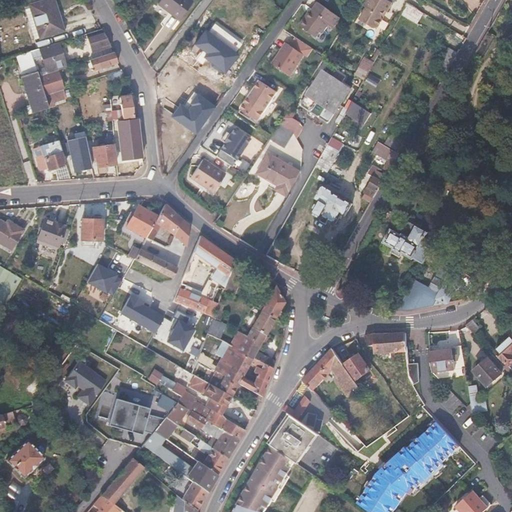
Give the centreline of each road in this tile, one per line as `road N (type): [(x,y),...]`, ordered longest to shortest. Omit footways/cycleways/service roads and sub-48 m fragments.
road 1 (residential): [(326,298),(497,0)]
road 2 (residential): [(158,188),(299,0)]
road 3 (residential): [(99,0),(149,105),(158,188)]
road 4 (tertiary): [(305,349),(213,511)]
road 5 (residential): [(158,188),(200,227),(301,287)]
road 6 (residential): [(0,196),(158,188)]
road 7 (unknown): [(249,258),(304,176),(313,122)]
road 8 (tertiary): [(511,272),(447,318),(374,320)]
